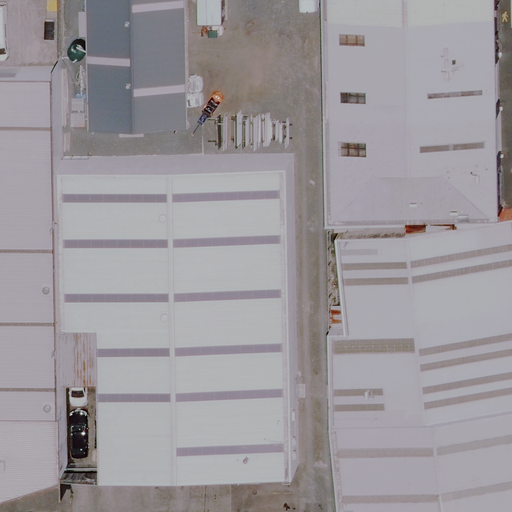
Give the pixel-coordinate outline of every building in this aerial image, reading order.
[(222,0),(123,0),(127,131),(225,128),(222,0)] [(511,0),(371,0),(376,225),(511,221),(511,0)] [(0,510),(96,508),(86,70),(0,72),(0,510)] [(328,491),(321,173),(101,178),(105,331),(145,330),(149,494),(328,491)] [(371,365),(385,511),(511,511),(511,230),(383,243),(394,363),(371,365)]
